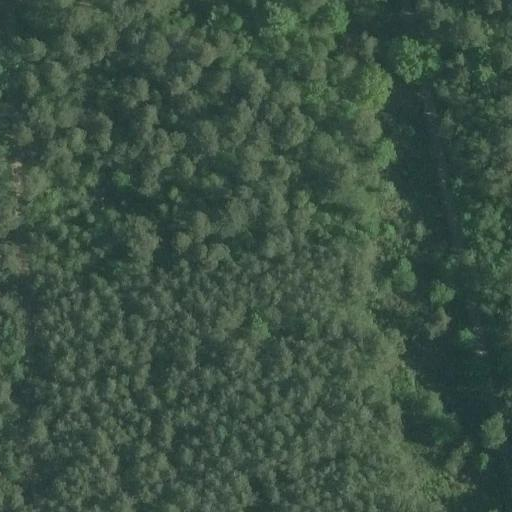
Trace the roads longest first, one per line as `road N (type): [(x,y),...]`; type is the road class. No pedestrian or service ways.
road 1 (track): [(17,0),(42,511)]
road 2 (track): [(407,0),(511,485)]
